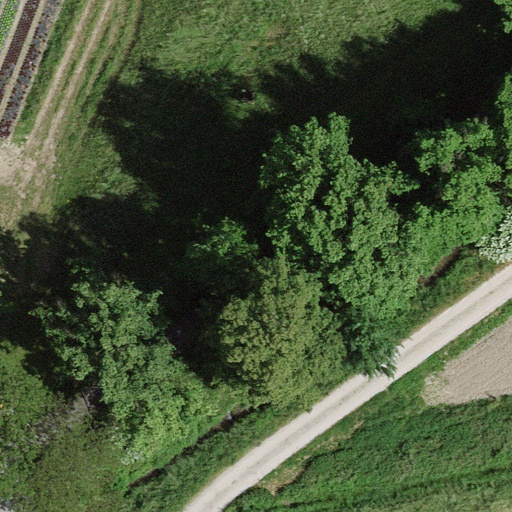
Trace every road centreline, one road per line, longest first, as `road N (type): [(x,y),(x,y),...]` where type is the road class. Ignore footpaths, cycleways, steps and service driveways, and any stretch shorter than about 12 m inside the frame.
road 1 (unclassified): [(511,263),(276,435),(200,511)]
road 2 (track): [(101,0),(21,194)]
